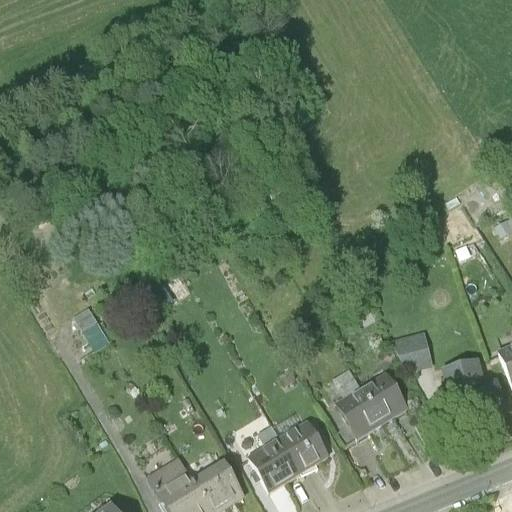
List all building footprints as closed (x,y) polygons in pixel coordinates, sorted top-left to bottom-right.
[(511,221),(496,230),(503,242),(511,237),(511,221)] [(91,311),(74,321),(96,355),(112,345),(91,311)] [(389,348),(406,379),(432,375),(425,340),(389,348)] [(511,352),(497,358),(511,396),(511,352)] [(478,369),(442,377),(452,425),(503,414),(498,389),(483,393),(478,369)] [(382,433),(409,418),(388,380),(361,395),(382,433)] [(355,447),(382,433),(361,395),(335,409),(355,447)] [(308,427),(276,446),(298,482),(329,463),(308,427)] [(276,446),(245,464),(266,500),(298,482),(276,446)] [(204,511),(191,488),(177,464),(147,482),(165,511),(204,511)] [(223,469),(191,488),(204,511),(228,511),(244,503),(223,469)]
